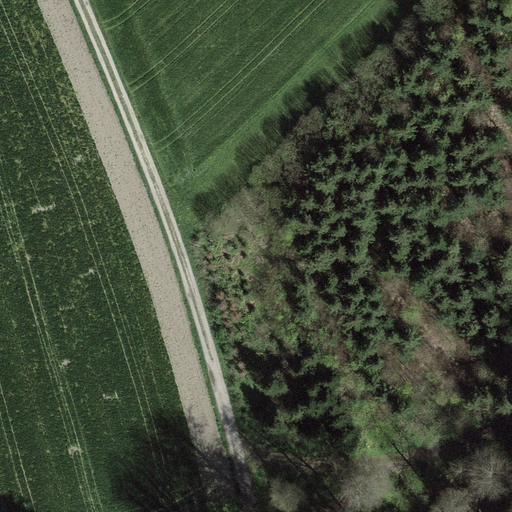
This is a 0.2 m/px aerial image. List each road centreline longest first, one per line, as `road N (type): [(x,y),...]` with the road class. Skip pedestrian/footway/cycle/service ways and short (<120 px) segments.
road 1 (track): [(90,0),(227,415),(268,511)]
road 2 (track): [(511,409),(416,454),(331,462),(274,453),(246,439),(227,415)]
